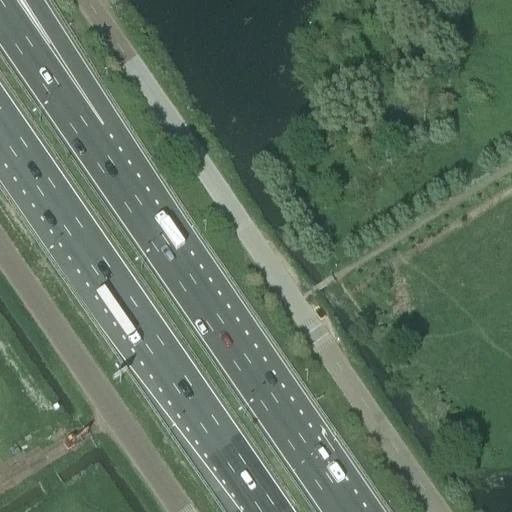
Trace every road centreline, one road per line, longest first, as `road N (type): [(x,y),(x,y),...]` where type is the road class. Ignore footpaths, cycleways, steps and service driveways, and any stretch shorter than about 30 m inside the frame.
road 1 (tertiary): [(437,511),(84,0)]
road 2 (motorway): [(0,119),(269,511)]
road 3 (motorway): [(343,511),(88,137)]
road 4 (tertiary): [(180,511),(0,247)]
road 5 (motorway): [(88,137),(14,0)]
road 6 (motorway): [(88,137),(0,10)]
